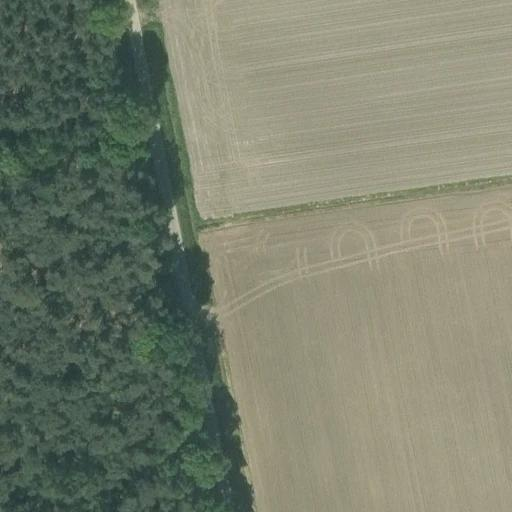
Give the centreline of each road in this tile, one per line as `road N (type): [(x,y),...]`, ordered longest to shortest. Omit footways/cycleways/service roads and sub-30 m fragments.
road 1 (unclassified): [(242,511),(143,0)]
road 2 (track): [(0,154),(167,124)]
